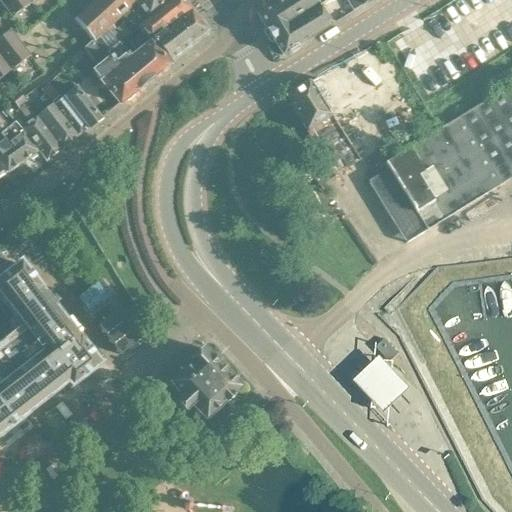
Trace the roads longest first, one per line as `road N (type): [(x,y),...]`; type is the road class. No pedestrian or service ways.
road 1 (residential): [(231,33),(0,217)]
road 2 (tertiary): [(436,511),(232,298)]
road 3 (tertiary): [(215,122),(183,145),(166,202),(182,254),(220,285)]
road 4 (tertiary): [(220,285),(192,199),(197,158),(215,122)]
road 5 (tertiary): [(263,89),(408,0)]
road 6 (residential): [(131,382),(232,298)]
